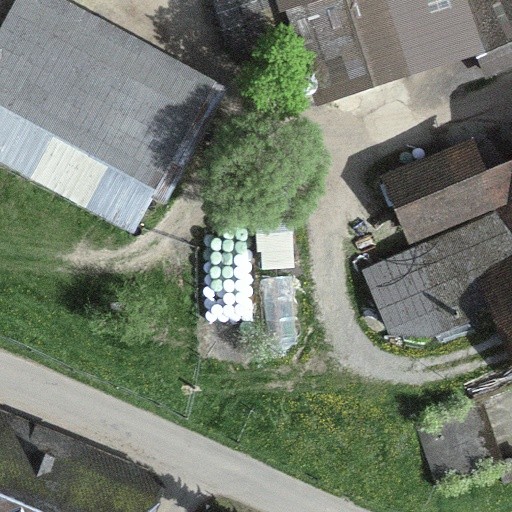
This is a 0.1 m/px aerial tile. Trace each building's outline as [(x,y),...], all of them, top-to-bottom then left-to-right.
[(281,46),(287,64),(299,80),(317,77),(322,94),(477,45),(457,0),(215,0),(226,36),(241,57),(281,46)] [(511,0),(457,0),(477,45),(489,74),(511,64),(511,0)] [(33,3),(0,64),(0,88),(149,169),(197,82),(144,53),(140,61),(33,3)] [(511,174),(484,186),(469,149),(390,182),(413,236),(473,211),(479,224),(371,270),(398,334),(429,336),(499,306),(511,337),(511,174)] [(503,463),(481,401),(415,424),(436,486),(503,463)] [(0,511),(128,511),(135,497),(0,440),(0,511)]
